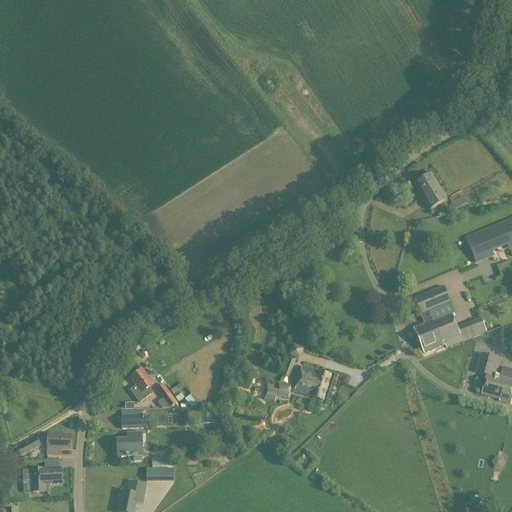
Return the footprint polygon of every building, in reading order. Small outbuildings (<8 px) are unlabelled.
[(431,175),(414,185),(430,211),(447,200),(431,175)] [(463,197),(450,204),(454,211),(467,204),(463,197)] [(511,219),(498,225),(508,251),(511,249),(511,219)] [(465,239),(469,249),(487,241),(483,231),(465,239)] [(443,347),(445,346),(443,343),(460,336),(463,343),(486,333),(487,333),(482,321),(479,321),(479,320),(456,328),(451,316),(455,315),(444,288),(414,300),(424,325),(414,329),(425,355),(444,347),(443,347)] [(302,353),(292,349),(282,376),(289,379),(296,359),(299,360),(299,359),(300,360),(302,354),(301,354),(302,353)] [(496,376),(500,360),(481,355),(476,374),(487,377),(482,396),(499,401),(499,402),(511,405),(511,400),(511,371),(503,369),(501,377),(496,376)] [(329,377),(303,369),(296,392),(322,400),(329,377)] [(130,379),(136,387),(130,391),(139,405),(153,394),(149,388),(153,385),(142,370),(130,379)] [(179,390),(184,387),(182,383),(170,389),(178,403),(184,399),(179,390)] [(290,386),(276,383),(275,387),(266,386),(264,400),(275,401),(276,397),(288,399),(290,386)] [(180,391),(184,398),(190,395),(186,387),(180,391)] [(177,404),(170,394),(158,404),(162,409),(171,409),(170,408),(177,404)] [(191,408),(196,404),(191,395),(185,399),(191,408)] [(143,410),(122,411),(122,416),(121,416),(121,430),(143,430),(143,410)] [(118,457),(133,457),(133,463),(142,462),(142,457),(141,434),(127,435),(128,441),(117,441),(118,457)] [(71,436),(48,435),(47,456),(59,457),(59,450),(70,450),(71,436)] [(37,439),(16,450),(20,458),(41,447),(37,439)] [(10,457),(2,460),(5,466),(12,464),(10,457)] [(503,458),(493,457),(492,467),(502,468),(503,458)] [(168,459),(160,459),(160,468),(168,468),(168,467),(168,461),(168,459)] [(31,471),(23,472),(24,486),(24,494),(49,492),(48,486),(62,485),(61,469),(31,471)] [(174,482),(174,469),(144,469),(144,481),(174,482)] [(131,483),(129,493),(124,492),(119,511),(134,511),(137,498),(143,499),(146,486),(131,483)]
